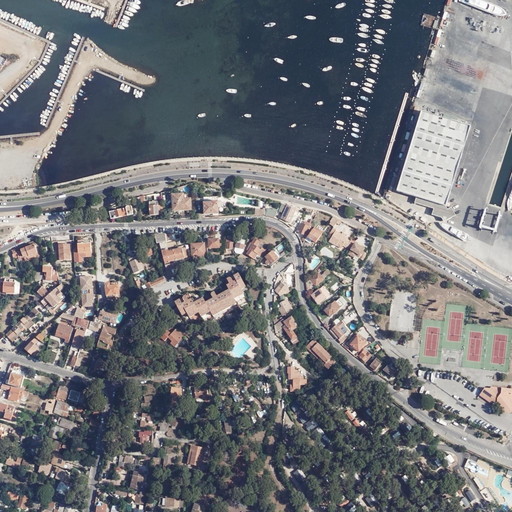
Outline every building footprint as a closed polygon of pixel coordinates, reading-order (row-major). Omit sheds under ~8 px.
[(458,0),(458,1),(500,14),(502,6),(482,0),(458,0)] [(480,29),(485,17),(455,6),(450,18),(480,29)] [(440,46),(444,30),(436,29),(432,45),(440,46)] [(449,40),(446,48),(464,55),(467,47),(449,40)] [(437,58),(438,48),(430,47),(429,57),(437,58)] [(446,59),(445,64),(461,69),(463,64),(446,59)] [(425,69),(432,71),(435,62),(428,60),(425,69)] [(453,110),(457,99),(424,87),(420,97),(453,110)] [(459,105),(457,110),(479,118),(481,113),(459,105)] [(455,208),(449,206),(447,203),(471,122),(422,108),(417,125),(399,188),(418,194),(416,200),(435,206),(434,212),(444,215),(451,215),(455,208)] [(481,142),(483,134),(476,133),(474,141),(481,142)] [(192,209),(190,193),(172,194),(173,210),(192,209)] [(164,214),(163,204),(158,205),(157,201),(149,201),(150,215),(164,214)] [(213,202),(204,203),(204,214),(219,213),(219,201),(213,201),(213,202)] [(290,223),(295,210),(282,204),(279,212),(283,214),(281,219),(290,223)] [(111,218),(111,219),(133,214),(131,206),(130,205),(126,206),(126,208),(125,209),(124,208),(109,212),(111,218)] [(265,216),(274,219),(276,213),(278,210),(272,209),(271,210),(267,209),(265,216)] [(483,227),(494,229),(498,212),(486,210),(483,227)] [(337,215),(332,213),(328,219),(332,222),(337,215)] [(511,231),(509,213),(497,215),(500,228),(504,227),(506,236),(511,234),(511,231)] [(302,225),(299,224),(298,228),(297,229),(296,232),(304,235),(305,236),(308,228),(309,228),(311,224),(308,223),(304,221),(302,225)] [(307,233),(311,236),(315,239),(323,228),(314,223),(312,227),(310,226),(309,228),(307,233)] [(345,241),(348,236),(345,235),(346,234),(343,232),(340,229),(334,226),(331,231),(328,236),(334,240),(336,239),(341,242),(342,241),(345,243),(345,241)] [(157,235),(154,235),(156,243),(159,242),(164,263),(166,263),(167,265),(173,263),(173,261),(186,258),(184,249),(182,249),(181,249),(168,252),(164,235),(157,235)] [(363,244),(349,235),(348,236),(345,241),(350,244),(347,249),(352,253),(355,249),(359,251),(358,253),(362,256),(366,249),(362,247),(363,244)] [(257,254),(260,257),(264,251),(261,249),(260,250),(255,246),(259,242),(255,238),(251,243),(252,243),(248,248),(248,249),(247,250),(248,251),(247,254),(253,259),(257,254)] [(219,239),(209,240),(209,248),(219,248),(219,239)] [(236,248),(244,249),(246,241),(238,240),(236,248)] [(66,241),(58,241),(58,245),(57,245),(57,260),(71,260),(70,245),(66,245),(66,241)] [(79,253),(86,253),(92,252),(91,243),(84,243),(84,241),(78,241),(79,253)] [(202,248),(202,244),(191,245),(191,256),(192,256),(203,256),(204,256),(204,248),(202,248)] [(19,252),(17,252),(18,257),(19,262),(22,261),(21,259),(24,257),(26,262),(30,260),(29,256),(38,253),(34,245),(21,250),(21,252),(20,253),(19,252)] [(143,246),(139,248),(142,256),(144,255),(145,258),(153,255),(149,246),(144,248),(143,246)] [(101,249),(103,257),(111,256),(109,247),(101,249)] [(325,247),(321,252),(329,258),(333,253),(325,247)] [(281,258),(275,250),(265,258),(268,261),(266,262),(266,264),(267,266),(269,266),(270,264),(271,265),(281,258)] [(144,270),(139,257),(130,260),(135,274),(144,270)] [(237,265),(246,267),(247,261),(238,259),(237,265)] [(167,265),(165,265),(166,269),(166,271),(171,270),(179,268),(178,262),(173,263),(167,265)] [(44,266),(43,272),(48,273),(48,277),(47,277),(46,281),(53,282),(60,282),(59,279),(58,275),(54,275),(54,270),(52,270),(53,267),(44,266)] [(322,275),(319,271),(316,269),(314,270),(313,273),(310,276),(315,282),(322,275)] [(275,288),(281,293),(288,284),(281,279),(284,276),(282,272),(280,274),(278,278),(277,280),(275,285),(275,286),(275,288)] [(34,282),(41,281),(42,273),(34,273),(34,282)] [(167,275),(164,277),(165,281),(174,277),(172,273),(167,275)] [(91,276),(80,277),(82,303),(91,303),(91,298),(91,296),(92,296),(91,276)] [(185,297),(184,299),(187,304),(184,306),(182,302),(177,304),(183,316),(188,314),(190,318),(199,313),(202,317),(211,312),(213,317),(237,304),(235,299),(244,294),(242,290),(246,288),(240,276),(235,278),(238,283),(236,284),(232,278),(230,278),(228,279),(231,284),(228,285),(229,288),(218,295),(214,288),(212,290),(211,291),(211,292),(211,293),(214,297),(206,301),(204,298),(195,302),(193,299),(190,300),(187,296),(185,297)] [(153,281),(149,282),(151,288),(165,281),(164,277),(154,281),(153,281)] [(5,283),(0,282),(0,284),(0,292),(3,292),(3,293),(8,293),(8,295),(10,296),(11,294),(15,294),(19,294),(20,283),(19,281),(15,281),(5,280),(5,283)] [(322,283),(329,292),(331,291),(323,281),(322,283)] [(104,295),(117,294),(116,286),(108,286),(108,283),(102,283),(104,295)] [(322,283),(311,291),(318,300),(325,294),(326,295),(329,292),(322,283)] [(49,295),(41,288),(37,293),(42,297),(39,300),(36,298),(34,298),(33,301),(37,302),(36,306),(37,306),(42,302),(49,295)] [(58,288),(49,295),(42,302),(45,305),(50,302),(55,307),(63,300),(60,297),(63,294),(60,291),(58,288)] [(289,313),(291,311),(290,309),(293,306),(288,298),(286,296),(279,299),(283,304),(279,307),(281,310),(282,309),(284,312),(286,314),(289,313)] [(339,303),(334,297),(331,300),(330,299),(329,300),(327,302),(327,303),(323,306),(328,311),(331,309),(332,310),(336,306),(339,303)] [(59,307),(63,312),(70,306),(66,301),(59,307)] [(35,308),(28,316),(30,318),(33,315),(34,317),(39,312),(35,308)] [(94,315),(92,321),(100,324),(101,319),(114,323),(116,315),(100,310),(99,316),(94,315)] [(345,312),(349,321),(359,316),(355,310),(349,314),(348,310),(345,312)] [(78,317),(64,313),(60,316),(74,320),(72,325),(75,327),(78,317)] [(281,318),(283,317),(281,314),(277,317),(276,315),(273,317),(273,323),(274,323),(281,318)] [(292,327),(295,326),(296,325),(292,319),(294,318),(291,315),(288,317),(284,319),(283,320),(285,322),(283,323),(283,325),(285,327),(287,326),(290,329),(292,327)] [(28,316),(7,335),(13,342),(19,336),(18,335),(22,331),(21,330),(24,328),(26,330),(28,328),(29,329),(35,324),(32,320),(30,318),(28,316)] [(86,331),(90,321),(79,317),(77,324),(83,326),(83,327),(84,328),(85,328),(85,329),(85,330),(85,331),(86,331)] [(281,318),(274,323),(278,329),(283,325),(283,323),(285,322),(283,320),(284,319),(283,317),(281,318)] [(336,320),(344,329),(346,327),(338,319),(336,320)] [(347,332),(344,329),(336,320),(334,321),(329,325),(341,337),(347,332)] [(103,329),(104,325),(100,324),(92,321),(89,329),(102,333),(103,329)] [(66,337),(65,340),(65,342),(68,343),(73,329),(59,324),(55,337),(59,338),(60,335),(66,337)] [(296,334),(292,327),(290,329),(287,326),(285,327),(291,338),(296,334)] [(184,337),(176,329),(173,332),(170,328),(162,335),(166,339),(170,335),(174,339),(172,341),(176,345),(184,337)] [(178,328),(176,329),(184,337),(186,336),(178,328)] [(86,331),(85,331),(77,329),(74,340),(83,343),(84,340),(86,331)] [(359,332),(366,339),(368,337),(359,329),(357,331),(359,332)] [(26,350),(32,355),(39,348),(40,345),(39,344),(37,346),(35,345),(40,340),(42,342),(45,339),(44,338),(48,335),(44,331),(37,338),(32,342),(33,343),(26,350)] [(358,346),(366,339),(359,332),(351,339),(358,346)] [(112,336),(102,333),(98,345),(111,349),(113,342),(111,341),(112,336)] [(306,345),(311,349),(313,347),(319,354),(325,348),(318,341),(317,341),(313,337),(306,345)] [(359,351),(358,353),(365,358),(371,350),(364,345),(359,351)] [(313,347),(311,349),(318,356),(319,354),(313,347)] [(325,348),(319,354),(327,361),(325,363),(329,366),(336,359),(332,355),(332,354),(325,348)] [(375,354),(369,362),(374,366),(380,358),(375,354)] [(105,360),(99,359),(98,364),(96,364),(95,369),(102,371),(105,360)] [(396,374),(388,365),(383,370),(393,377),(396,374)] [(296,372),(296,366),(289,366),(289,390),(301,390),(301,384),(308,384),(308,378),(303,378),(302,372),(296,372)] [(22,388),(25,377),(12,373),(10,381),(7,380),(6,384),(22,388)] [(322,388),(326,384),(324,381),(315,388),(320,393),(324,390),(322,388)] [(9,387),(9,386),(3,385),(2,388),(6,389),(8,389),(11,390),(10,394),(9,399),(10,400),(11,397),(17,398),(21,400),(24,392),(9,387)] [(207,395),(206,386),(195,387),(195,392),(194,392),(195,399),(203,398),(204,404),(211,403),(209,395),(207,395)] [(485,387),(480,393),(489,399),(491,399),(490,402),(500,404),(500,409),(511,410),(511,404),(510,404),(510,398),(511,397),(511,388),(492,386),(492,388),(485,387)] [(170,395),(171,395),(172,390),(181,391),(181,388),(171,387),(170,395)] [(303,395),(306,399),(316,392),(313,388),(303,395)] [(86,389),(85,390),(84,389),(79,403),(81,403),(81,404),(83,405),(84,403),(92,406),(96,394),(87,391),(88,390),(86,389)] [(67,393),(59,390),(56,395),(65,399),(67,393)] [(75,394),(76,392),(72,390),(69,399),(79,402),(81,396),(75,394)] [(180,394),(181,391),(172,390),(171,395),(172,395),(176,396),(176,398),(174,398),(174,402),(179,402),(180,394)] [(489,399),(480,393),(480,394),(490,402),(491,399),(489,399)] [(179,403),(179,402),(174,402),(174,398),(176,398),(176,396),(172,395),(171,402),(179,403)] [(293,403),(298,412),(303,409),(298,400),(293,403)] [(59,401),(57,406),(60,407),(60,405),(64,407),(61,415),(64,417),(65,416),(68,417),(70,411),(68,410),(69,408),(70,408),(71,405),(59,401)] [(15,407),(0,402),(0,411),(5,414),(4,419),(10,421),(15,407)] [(55,405),(48,403),(46,410),(52,412),(55,405)] [(61,415),(64,407),(60,405),(60,407),(57,406),(56,410),(55,412),(58,413),(57,414),(61,415)] [(63,417),(60,416),(57,424),(70,428),(73,421),(63,418),(63,417)] [(166,418),(160,417),(158,426),(160,427),(159,431),(167,432),(168,426),(169,426),(169,422),(166,421),(166,418)] [(101,423),(91,420),(89,426),(99,429),(101,423)] [(76,422),(73,421),(70,428),(74,430),(78,431),(80,424),(76,422)] [(52,431),(51,430),(49,437),(56,439),(57,436),(56,435),(57,431),(53,430),(52,431)] [(144,434),(140,433),(139,438),(141,438),(141,443),(147,443),(147,436),(152,436),(152,431),(145,430),(144,434)] [(31,445),(38,447),(40,441),(44,442),(46,438),(34,434),(31,445)] [(57,450),(54,449),(54,453),(55,453),(60,455),(62,448),(70,450),(71,446),(56,441),(55,446),(58,447),(57,450)] [(192,451),(189,464),(201,467),(205,448),(191,445),(190,451),(192,451)] [(65,457),(55,453),(53,458),(61,461),(63,461),(65,457)] [(175,457),(165,456),(163,470),(174,471),(175,457)] [(7,463),(20,467),(22,462),(23,459),(23,458),(20,457),(18,462),(8,459),(7,463)] [(76,460),(67,457),(66,462),(88,469),(90,465),(76,460)] [(135,458),(121,457),(120,462),(120,466),(124,467),(125,463),(134,464),(135,458)] [(63,461),(61,461),(53,458),(51,464),(54,465),(59,467),(61,467),(63,461)] [(31,461),(24,459),(22,467),(28,469),(31,461)] [(43,462),(42,466),(47,468),(46,471),(45,473),(49,474),(52,465),(43,462)] [(64,471),(60,468),(58,472),(62,474),(59,480),(63,481),(65,476),(67,472),(64,471)] [(145,473),(134,471),(131,488),(141,490),(144,478),(145,473)] [(477,477),(474,479),(480,490),(484,487),(477,477)] [(69,485),(63,482),(61,485),(59,484),(58,486),(61,487),(60,489),(69,493),(71,489),(72,486),(69,485)] [(470,490),(466,493),(472,501),(476,498),(470,490)] [(16,501),(17,499),(19,500),(21,496),(10,492),(9,495),(11,496),(10,499),(16,501)] [(30,497),(22,494),(17,507),(27,510),(30,497)] [(147,497),(136,495),(135,503),(145,505),(147,497)] [(233,495),(215,510),(216,511),(233,511),(241,506),(233,495)] [(470,504),(465,497),(461,500),(466,507),(470,504)] [(180,499),(171,499),(171,507),(180,507),(180,499)]
